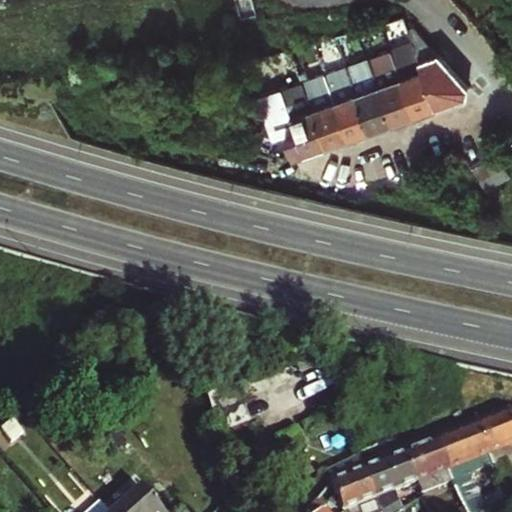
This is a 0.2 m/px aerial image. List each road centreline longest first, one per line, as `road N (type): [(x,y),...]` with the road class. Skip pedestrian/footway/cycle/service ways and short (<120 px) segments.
road 1 (primary): [(511,282),(261,227),(0,155)]
road 2 (primary): [(0,208),(206,265),(511,334)]
road 3 (residential): [(302,168),(505,94)]
road 4 (residential): [(417,0),(505,94)]
